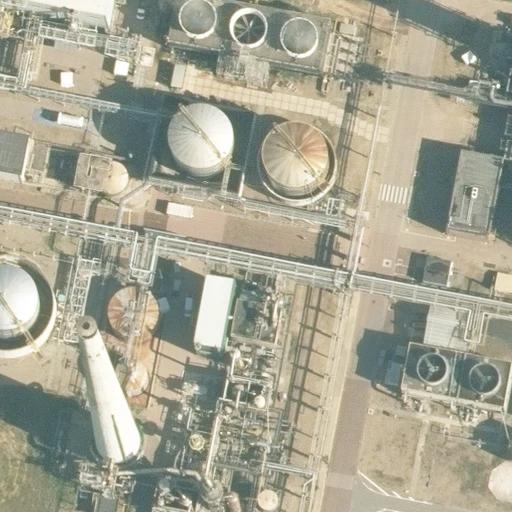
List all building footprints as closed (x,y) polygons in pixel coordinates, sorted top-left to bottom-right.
[(109,34),(115,0),(0,0),(0,13),(41,21),(109,34)] [(178,0),(169,49),(321,79),(332,28),(192,0),(178,0)] [(217,180),(221,178),(225,175),(229,171),(232,166),(234,162),(235,157),(236,152),(236,146),(235,141),(233,136),(231,132),(228,128),(224,124),(220,121),(215,119),(210,117),(205,116),(200,116),(195,117),(190,119),(185,121),(181,124),(177,127),(174,131),(171,136),(170,141),(169,146),(168,151),(169,156),(170,161),(172,166),(175,170),(179,174),(183,178),(187,180),(192,182),(197,183),(202,184),(207,184),(212,182),(217,180)] [(290,130),(284,131),(282,132),(279,133),(276,135),(271,139),(268,142),(266,144),(265,146),(263,148),(262,151),(261,153),(260,154),(259,158),(258,162),(258,165),(258,168),(258,170),(258,173),(259,177),(260,181),(261,184),(262,186),(263,189),(265,191),(268,194),(268,195),(271,198),(275,201),(277,202),(279,203),(283,205),(287,206),(292,207),(295,208),(298,208),(301,208),(303,207),(306,207),(309,206),(311,205),(314,204),(318,202),(320,201),(322,199),(324,197),(326,195),(329,192),(330,190),(331,189),(332,186),(334,184),(334,181),(336,177),(336,174),(336,172),(337,169),(337,166),(336,163),(336,161),(335,158),(334,155),(333,153),(332,150),(331,148),(329,146),(328,143),(326,141),(323,139),(321,137),(317,134),(315,133),(311,131),(307,130),(305,130),(302,129),(299,129),(295,129),(292,129),(290,130)] [(0,180),(41,189),(48,150),(0,140),(0,180)] [(500,188),(504,165),(461,157),(457,180),(447,237),(489,244),(500,188)] [(105,205),(109,186),(124,189),(128,174),(82,164),(74,198),(105,205)] [(426,281),(449,286),(453,266),(429,262),(426,281)] [(5,264),(0,265),(0,339),(2,341),(8,342),(10,342),(13,342),(16,342),(19,341),(21,341),(24,340),(26,339),(29,338),(33,336),(35,335),(37,333),(39,331),(41,329),(44,326),(45,324),(46,323),(47,320),(49,318),(50,315),(51,311),(51,309),(52,306),(52,303),(52,300),(51,298),(51,295),(50,292),(50,290),(49,287),(47,285),(46,282),(45,280),(43,278),(41,276),(38,273),(36,271),(32,269),(30,267),(26,266),(22,264),(20,264),(17,263),(14,263),(10,263),(7,263),(5,264)] [(243,292),(233,345),(276,353),(282,320),(286,300),(243,292)] [(116,351),(143,348),(141,332),(151,331),(149,305),(112,308),(116,351)] [(402,397),(504,416),(511,376),(511,374),(410,355),(402,397)] [(99,463),(100,470),(106,477),(112,481),(120,483),(127,482),(134,478),(139,472),(142,465),(142,458),(140,451),(135,445),(129,441),(121,439),(115,440),(108,443),(103,448),(99,455),(99,463)] [(158,511),(207,511),(210,500),(163,491),(158,511)] [(98,511),(116,511),(118,504),(101,500),(98,511)]
